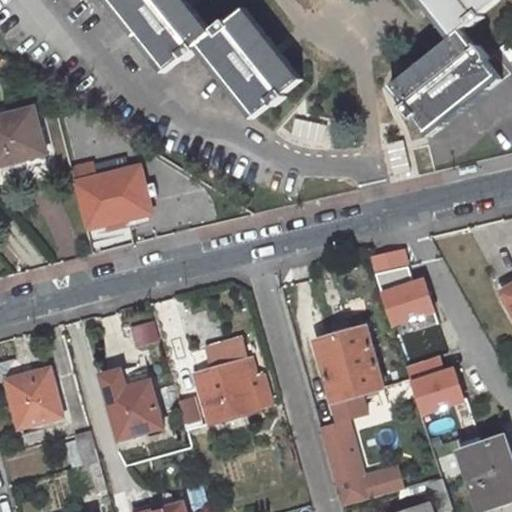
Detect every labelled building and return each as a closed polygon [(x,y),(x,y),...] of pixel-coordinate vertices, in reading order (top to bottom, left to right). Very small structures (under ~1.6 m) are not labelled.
[(99,0),(155,69),(175,53),(177,56),(190,47),(243,115),(261,101),(264,104),(277,94),(275,91),(293,76),(237,4),(219,18),(216,16),(202,26),(181,0),(99,0)] [(414,0),(443,36),(383,83),(397,100),(393,104),(403,116),(407,114),(422,132),(495,77),(480,57),(482,55),(473,43),(469,45),(455,27),(462,21),(465,24),(477,14),(474,10),(486,0),(414,0)] [(32,111),(0,120),(0,168),(44,156),(32,111)] [(141,161),(95,171),(107,218),(153,208),(141,161)] [(511,273),(497,281),(511,308),(511,273)] [(441,380),(407,281),(380,290),(414,389),(441,380)] [(365,326),(316,340),(332,400),(382,385),(365,326)] [(228,354),(210,359),(213,369),(230,364),(228,354)] [(262,387),(253,358),(248,359),(256,388),(262,387)] [(197,373),(211,420),(262,407),(256,388),(248,359),(230,364),(213,369),(197,373)] [(52,361),(9,373),(22,420),(65,409),(52,361)] [(127,365),(108,370),(124,433),(167,422),(152,364),(129,369),(127,365)] [(194,395),(179,399),(187,427),(202,423),(194,395)] [(98,455),(89,424),(72,428),(80,460),(88,457),(98,455)] [(511,453),(504,431),(459,446),(480,504),(511,493),(511,453)] [(325,446),(339,497),(366,490),(351,439),(325,446)] [(88,457),(94,482),(104,479),(98,455),(88,457)] [(427,479),(437,507),(452,503),(443,475),(427,479)] [(395,511),(433,511),(429,500),(395,511)] [(153,501),(132,507),(133,511),(185,511),(183,501),(155,508),(153,501)]
